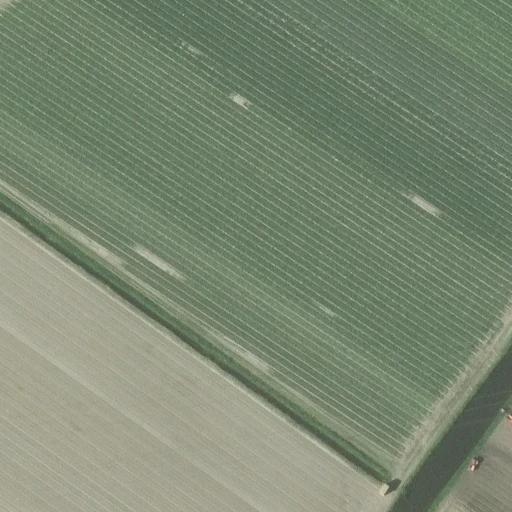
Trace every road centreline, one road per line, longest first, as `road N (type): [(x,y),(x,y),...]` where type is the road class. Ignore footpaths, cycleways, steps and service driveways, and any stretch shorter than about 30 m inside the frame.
road 1 (track): [(260,0),(511,182)]
road 2 (track): [(511,310),(371,511)]
